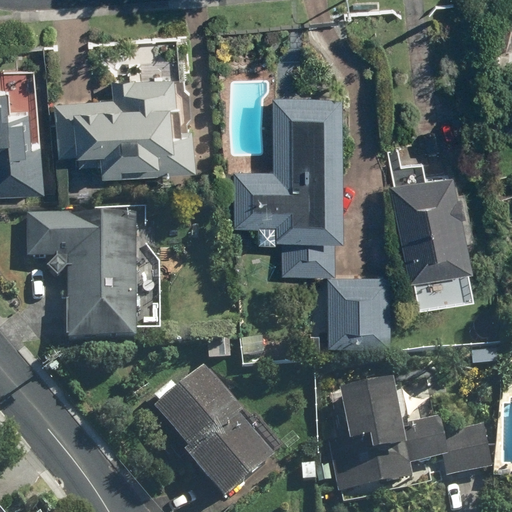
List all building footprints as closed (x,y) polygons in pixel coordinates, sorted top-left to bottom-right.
[(113,95),(54,100),(59,155),(79,154),(80,164),(101,162),(102,171),(117,170),(118,173),(197,166),(193,123),(181,124),(176,73),(112,79),(113,95)] [(0,193),(46,190),(37,88),(0,90),(0,193)] [(344,237),(343,93),(274,94),(274,169),(235,169),(235,221),(275,221),(275,238),(282,238),(283,274),(336,273),(336,237),(344,237)] [(474,266),(454,170),(426,175),(419,143),(383,151),(410,279),(414,278),(417,297),(463,287),(459,269),(474,266)] [(58,282),(66,273),(67,344),(138,344),(137,218),(71,219),(71,216),(27,217),(28,261),(56,261),(47,270),(58,282)] [(392,275),(328,275),(329,343),(393,343),(392,275)] [(183,458),(225,508),(277,465),(242,423),(246,420),(206,372),(154,415),(187,454),(183,458)] [(328,444),(337,495),(412,481),(410,469),(442,462),(446,480),(493,472),(484,426),(443,434),(441,420),(402,427),(394,385),(340,395),(348,440),(328,444)]
